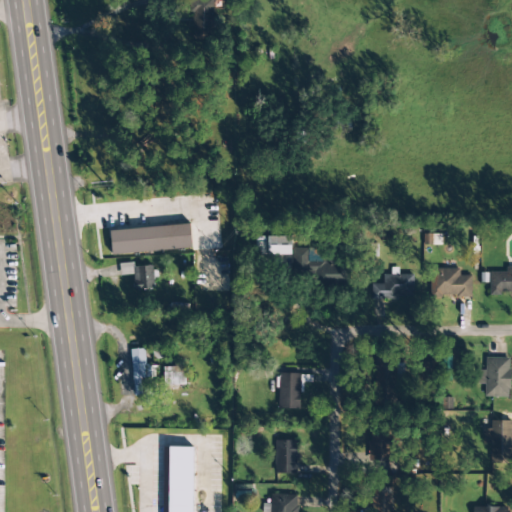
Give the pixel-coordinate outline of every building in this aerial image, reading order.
[(187,0),(191,40),(214,38),(211,0),(187,0)] [(111,254),(191,250),(190,225),(110,230),(111,254)] [(294,258),(293,276),(315,277),(315,287),(347,287),(347,262),(315,262),(316,256),(308,256),(308,249),(291,248),(291,237),(267,237),(267,257),(294,258)] [(154,289),(152,266),(133,267),(133,263),(119,264),(120,276),(133,274),(134,291),(154,289)] [(489,273),(489,294),(511,293),(511,267),(505,267),(505,272),(489,273)] [(459,270),(430,270),(430,296),(471,297),(471,276),(459,275),(459,270)] [(413,274),(394,275),(383,275),(383,284),(371,284),(371,299),(414,297),(413,274)] [(131,349),(133,396),(141,396),(141,383),(148,383),(148,379),(154,378),(153,365),(145,365),(144,349),(131,349)] [(509,358),(485,358),(485,371),(478,371),(478,384),(485,384),(485,397),(509,397),(509,358)] [(393,404),(392,359),(373,359),(374,405),(393,404)] [(421,359),(416,379),(437,384),(442,364),(421,359)] [(163,368),(164,386),(183,385),(182,366),(163,368)] [(277,409),(300,409),(301,374),(278,373),(277,409)] [(490,442),(491,461),(511,460),(510,421),(490,421),(490,429),(483,429),(483,442),(490,442)] [(392,461),(391,432),(368,433),(369,462),(392,461)] [(275,473),(297,473),(297,440),(274,440),(275,473)] [(163,465),(161,511),(191,511),(193,448),(168,447),(168,465),(163,465)] [(391,511),(391,488),(369,489),(370,511),(391,511)] [(297,511),(298,496),(270,494),(270,504),(262,504),(262,511),(297,511)]
